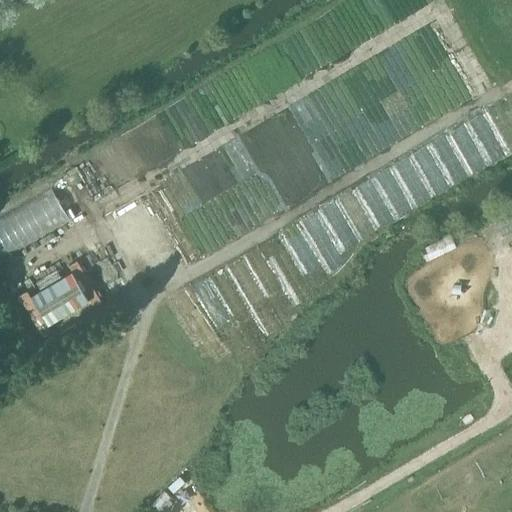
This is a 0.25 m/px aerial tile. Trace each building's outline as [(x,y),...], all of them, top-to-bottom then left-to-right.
[(509,150),(511,148),(511,117),(504,101),(490,108),(509,150)] [(491,161),(506,154),(486,110),(471,117),(491,161)] [(473,171),(487,164),(468,122),(454,128),(473,171)] [(182,172),(169,179),(205,248),(218,241),(182,172)] [(0,256),(69,216),(52,187),(0,217),(0,256)] [(72,275),(31,299),(51,334),(92,309),(72,275)]
